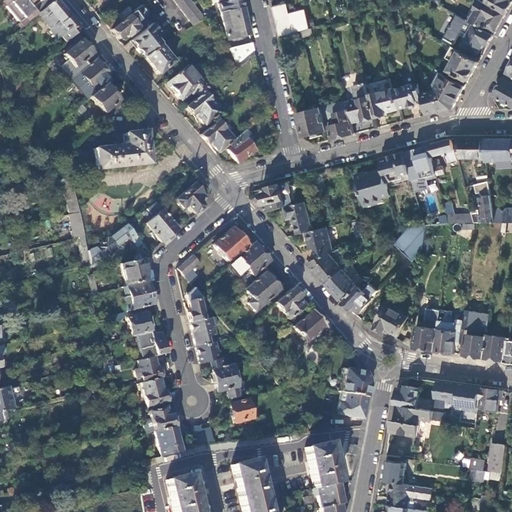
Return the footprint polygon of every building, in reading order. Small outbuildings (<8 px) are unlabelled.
[(22,0),(4,0),(3,1),(2,2),(18,22),(16,24),(19,28),(35,15),(39,12),(53,0),(36,0),(29,6),(23,0),(22,0)] [(54,0),(53,0),(39,12),(35,15),(47,29),(48,32),(55,41),(60,37),(64,42),(80,30),(54,0)] [(204,18),(189,0),(172,0),(192,25),(204,18)] [(243,8),(240,0),(217,0),(218,5),(217,5),(219,13),(227,11),(243,8)] [(497,31),(507,13),(487,2),(484,0),(479,0),(475,8),(477,9),(470,21),(475,24),(485,30),(487,26),(497,31)] [(488,0),(487,2),(507,13),(511,4),(509,3),(510,0),(488,0)] [(307,11),(289,15),(286,4),(273,6),(280,36),(302,30),(311,28),(307,11)] [(146,14),(141,6),(133,12),(130,14),(127,17),(119,23),(109,31),(117,40),(123,35),(126,38),(137,28),(134,24),(146,14)] [(227,11),(219,13),(226,40),(249,35),(243,8),(227,11)] [(457,14),(443,40),(453,46),(454,46),(460,36),(466,39),(475,24),(470,21),(457,14)] [(114,16),(104,24),(109,31),(119,23),(114,16)] [(150,24),(129,42),(142,57),(158,44),(155,40),(160,35),(150,24)] [(489,46),(494,35),(485,30),(475,24),(466,39),(463,44),(479,53),(485,43),(489,46)] [(311,28),(302,30),(304,36),(312,34),(311,28)] [(63,57),(55,64),(69,81),(78,73),(87,66),(82,60),(89,54),(78,41),(61,55),(63,57)] [(251,43),(228,49),(235,65),(253,51),(251,43)] [(159,45),(158,44),(142,57),(157,74),(172,61),(159,45)] [(454,46),(453,46),(446,57),(452,60),(454,57),(457,58),(461,50),(454,46)] [(469,81),(480,61),(461,50),(457,58),(450,70),(469,81)] [(87,66),(78,73),(91,90),(98,84),(100,87),(103,85),(106,82),(104,79),(107,76),(93,60),(87,66)] [(206,89),(185,65),(163,84),(172,94),(173,93),(179,100),(191,90),(197,97),(203,93),(206,89)] [(440,71),(433,84),(436,87),(443,73),(440,71)] [(454,108),(466,86),(443,73),(436,87),(438,89),(452,108),(454,108)] [(511,77),(507,74),(495,96),(511,105),(511,77)] [(365,121),(377,118),(371,95),(366,75),(359,76),(361,84),(355,85),(358,99),(351,101),(355,120),(365,118),(365,121)] [(4,92),(10,88),(13,85),(10,81),(3,86),(4,92)] [(103,85),(100,87),(88,98),(104,116),(100,117),(93,123),(96,126),(121,105),(103,85)] [(420,86),(415,87),(406,89),(405,87),(395,90),(400,109),(425,102),(423,93),(422,93),(420,87),(420,86)] [(428,115),(452,108),(438,89),(425,93),(424,86),(420,87),(422,93),(423,93),(425,102),(428,115)] [(14,92),(10,88),(4,92),(8,97),(14,92)] [(386,112),(400,109),(395,90),(395,89),(371,95),(377,118),(387,115),(386,112)] [(203,93),(197,97),(185,107),(192,115),(194,113),(203,126),(219,113),(203,93)] [(332,139),(355,134),(346,101),(322,106),(323,108),(322,108),(326,124),(328,124),(329,126),(332,139)] [(304,137),(328,131),(327,127),(326,124),(322,108),(299,114),(304,137)] [(216,121),(199,136),(206,144),(209,142),(218,153),(233,140),(216,121)] [(236,164),(253,152),(246,142),(250,139),(244,130),(233,140),(227,145),(229,148),(226,150),(236,164)] [(91,150),(94,170),(147,164),(143,132),(122,135),(123,146),(91,150)] [(453,138),(428,145),(431,156),(445,153),(446,152),(447,154),(449,161),(458,159),(453,138)] [(457,138),(461,155),(461,157),(486,157),(484,138),(457,138)] [(511,138),(484,138),(486,157),(486,160),(511,159),(511,138)] [(410,173),(415,191),(429,188),(427,179),(437,177),(437,175),(433,160),(431,156),(428,145),(404,151),(410,173)] [(404,151),(380,157),(383,170),(387,181),(402,177),(401,175),(410,173),(404,151)] [(439,159),(433,160),(437,175),(444,173),(443,167),(440,165),(439,159)] [(344,167),(336,169),(343,193),(351,191),(344,167)] [(387,181),(383,170),(368,174),(367,171),(356,174),(365,204),(384,200),(383,197),(391,195),(387,181)] [(322,173),(312,175),(316,190),(326,187),(322,173)] [(58,180),(68,214),(78,211),(74,197),(68,177),(58,180)] [(289,183),(287,182),(280,184),(283,192),(283,195),(286,205),(294,203),(291,193),(292,191),(289,183)] [(480,211),(472,212),(475,222),(478,222),(494,222),(492,207),(489,183),(476,185),(477,192),(480,192),(481,195),(480,195),(484,218),(482,219),(480,211)] [(192,214),(202,206),(196,199),(201,195),(191,184),(173,200),(181,209),(185,206),(192,214)] [(280,184),(268,187),(269,191),(261,193),(264,204),(276,201),(278,208),(285,206),(286,205),(283,195),(283,192),(280,184)] [(286,205),(285,206),(288,218),(293,216),(298,234),(307,232),(313,230),(305,200),(294,203),(286,205)] [(176,228),(154,203),(146,209),(152,216),(144,224),(160,242),(176,228)] [(468,213),(448,218),(449,222),(452,222),(475,222),(472,212),(470,206),(466,207),(468,213)] [(504,221),(511,221),(511,206),(508,207),(505,211),(502,207),(492,207),(494,222),(497,222),(504,221)] [(73,238),(83,235),(78,211),(68,214),(73,238)] [(447,214),(439,216),(441,223),(449,222),(448,218),(447,214)] [(363,234),(359,220),(353,222),(358,241),(364,239),(363,234)] [(414,222),(399,225),(400,230),(409,229),(415,227),(414,222)] [(133,234),(125,224),(121,228),(128,236),(129,238),(133,234)] [(424,225),(415,227),(409,229),(393,245),(412,261),(423,247),(426,225),(424,225)] [(327,226),(313,230),(307,232),(311,248),(315,247),(318,258),(330,253),(333,251),(327,226)] [(211,244),(227,263),(247,246),(230,227),(211,244)] [(128,236),(121,228),(93,248),(100,257),(108,251),(128,236)] [(376,231),(363,234),(364,239),(378,236),(376,231)] [(75,238),(82,267),(90,265),(89,261),(86,250),(83,236),(75,238)] [(240,285),(268,261),(252,242),(247,246),(227,263),(224,266),(240,285)] [(100,257),(93,248),(86,250),(89,261),(90,265),(92,268),(103,260),(100,257)] [(108,251),(100,257),(103,260),(110,254),(108,251)] [(318,258),(309,263),(327,283),(343,268),(330,253),(318,258)] [(198,263),(191,255),(175,268),(182,276),(188,271),(198,263)] [(146,281),(141,259),(120,264),(125,286),(146,281)] [(352,270),(347,264),(343,268),(348,274),(352,270)] [(343,298),(357,284),(348,274),(343,268),(327,283),(333,291),(335,289),(343,298)] [(182,276),(187,282),(193,276),(188,271),(182,276)] [(246,302),(253,311),(278,290),(263,272),(243,289),(250,298),(246,302)] [(360,312),(373,297),(372,297),(378,289),(365,278),(344,302),(352,309),(354,308),(360,312)] [(152,305),(146,281),(125,286),(117,288),(123,312),(143,307),(152,305)] [(209,299),(199,287),(195,291),(205,302),(209,299)] [(296,300),(299,297),(291,288),(273,304),(287,320),(302,306),(296,300)] [(188,312),(185,313),(188,322),(203,319),(198,299),(185,302),(188,312)] [(215,314),(219,310),(214,304),(210,308),(215,314)] [(376,326),(385,331),(387,328),(399,335),(409,316),(387,304),(376,326)] [(143,307),(123,312),(124,318),(129,337),(134,336),(149,332),(143,307)] [(310,310),(291,327),(304,343),(324,326),(310,310)] [(118,313),(103,317),(104,323),(120,319),(118,313)] [(461,341),(464,319),(458,319),(458,322),(449,320),(450,317),(440,316),(438,328),(435,350),(454,353),(457,340),(461,341)] [(194,347),(206,344),(204,337),(212,335),(208,317),(203,319),(188,322),(194,347)] [(414,347),(435,350),(438,328),(417,324),(414,347)] [(165,353),(159,332),(156,333),(149,335),(149,332),(134,336),(140,360),(152,357),(165,353)] [(484,357),(487,335),(467,333),(464,354),(484,357)] [(511,337),(511,336),(488,334),(487,335),(484,357),(508,361),(511,338),(511,337)] [(206,344),(194,347),(198,364),(210,361),(211,368),(226,364),(224,356),(220,357),(218,350),(216,351),(214,342),(206,344)] [(140,360),(135,361),(137,369),(134,370),(132,371),(134,377),(136,378),(139,377),(141,383),(158,378),(161,377),(158,368),(155,369),(152,357),(140,360)] [(237,387),(231,363),(226,364),(211,368),(209,369),(213,387),(215,392),(224,389),(226,399),(241,395),(238,386),(237,387)] [(366,376),(365,374),(344,370),(340,392),(343,393),(366,397),(368,385),(368,381),(368,379),(368,378),(367,377),(366,376)] [(158,378),(141,383),(134,384),(136,389),(140,388),(145,407),(166,401),(164,391),(161,391),(158,378)] [(433,410),(432,418),(444,420),(445,411),(446,411),(446,405),(478,410),(478,408),(480,408),(480,406),(483,387),(438,381),(433,410)] [(405,388),(398,387),(397,397),(395,403),(397,404),(417,407),(421,388),(406,385),(405,388)] [(0,411),(12,408),(7,387),(0,388),(0,411)] [(501,389),(483,387),(480,406),(498,409),(500,397),(501,389)] [(363,411),(366,397),(343,393),(341,404),(337,403),(335,414),(362,419),(363,411)] [(228,403),(233,422),(251,418),(247,399),(228,403)] [(433,410),(417,407),(397,404),(396,413),(398,413),(397,419),(392,418),(391,424),(390,430),(418,436),(421,417),(432,420),(432,418),(433,410)] [(300,405),(297,407),(304,416),(307,413),(300,405)] [(152,430),(172,425),(169,414),(167,415),(165,407),(148,411),(152,430)] [(177,443),(172,425),(152,430),(159,456),(177,451),(176,444),(178,444),(177,443)] [(194,426),(191,426),(196,446),(203,444),(199,425),(197,425),(194,426)] [(7,430),(0,431),(0,432),(1,435),(0,435),(0,439),(3,439),(9,437),(7,430)] [(313,488),(336,483),(327,443),(304,448),(313,488)] [(503,472),(506,447),(507,445),(492,443),(489,470),(503,472)] [(266,511),(253,459),(229,465),(233,480),(241,511),(266,511)] [(387,459),(384,480),(391,481),(404,483),(407,463),(387,459)] [(483,461),(472,459),(471,468),(478,469),(482,469),(483,461)] [(485,470),(478,469),(476,480),(483,481),(485,470)] [(197,511),(193,493),(188,474),(165,480),(172,511),(197,511)] [(388,497),(378,495),(377,502),(387,504),(408,507),(408,504),(412,504),(413,496),(431,499),(433,488),(404,483),(391,481),(388,497)] [(310,489),(311,496),(315,495),(318,508),(338,504),(340,503),(336,483),(313,488),(310,489)] [(487,511),(490,496),(483,495),(482,498),(480,511),(487,511)] [(480,511),(482,498),(474,497),(472,511),(480,511)]
